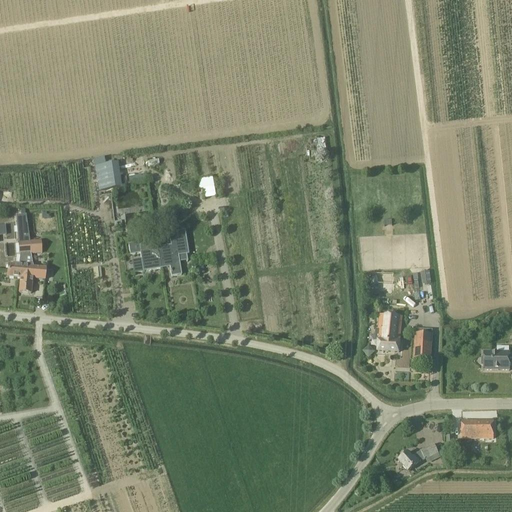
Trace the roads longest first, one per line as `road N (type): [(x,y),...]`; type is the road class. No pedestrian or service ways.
road 1 (unclassified): [(389,420),(339,372),(304,356),(236,339),(0,315)]
road 2 (unclassified): [(389,420),(433,404),(511,404)]
